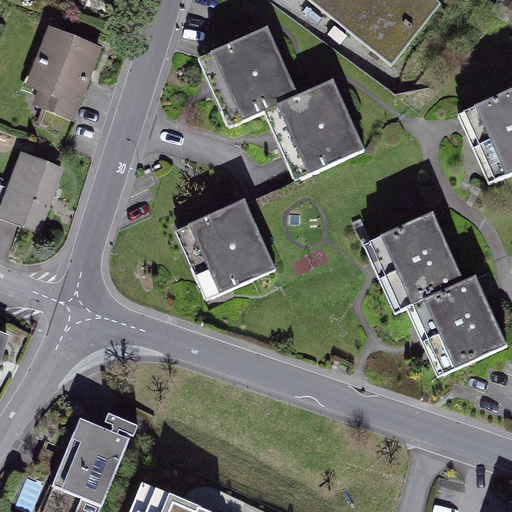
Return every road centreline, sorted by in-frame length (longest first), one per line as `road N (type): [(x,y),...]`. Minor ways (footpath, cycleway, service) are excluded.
road 1 (residential): [(511,456),(73,310)]
road 2 (residential): [(170,0),(73,310)]
road 3 (residential): [(73,310),(0,437)]
